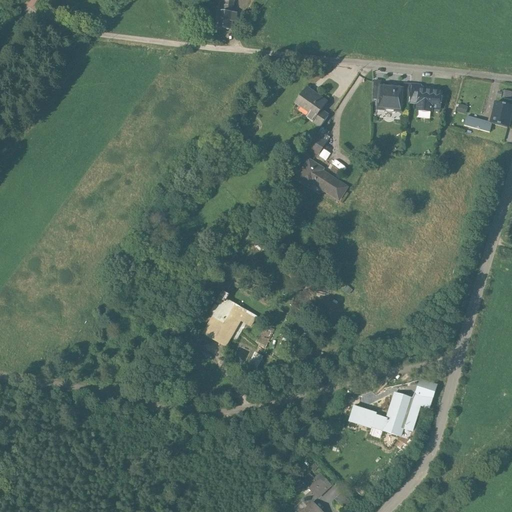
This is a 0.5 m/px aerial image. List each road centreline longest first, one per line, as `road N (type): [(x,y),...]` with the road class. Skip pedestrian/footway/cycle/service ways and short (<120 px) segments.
road 1 (residential): [(58,25),(511,77)]
road 2 (tertiary): [(382,511),(433,439),(511,182)]
